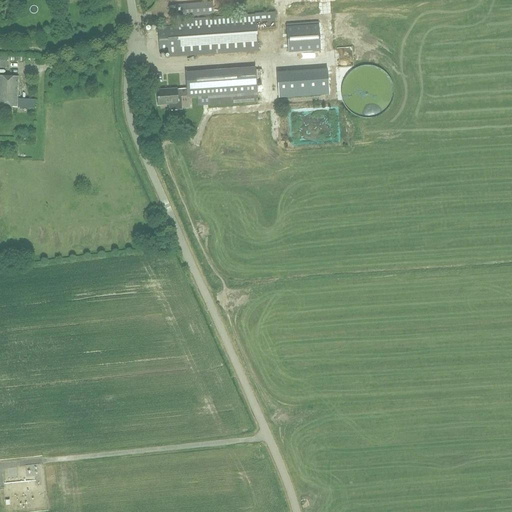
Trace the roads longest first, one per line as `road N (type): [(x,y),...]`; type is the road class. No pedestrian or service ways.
road 1 (unclassified): [(296,511),(131,124),(130,0)]
road 2 (unknown): [(47,459),(268,436)]
